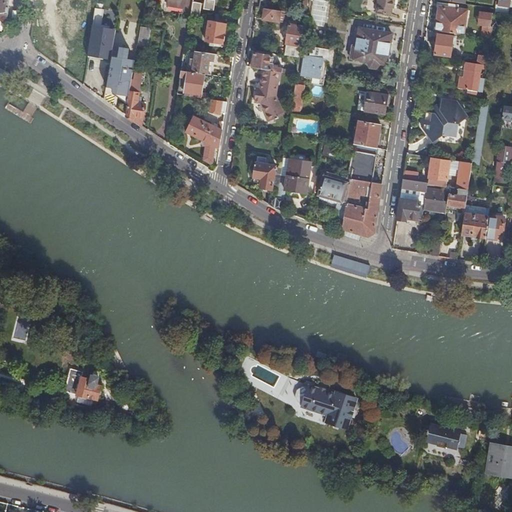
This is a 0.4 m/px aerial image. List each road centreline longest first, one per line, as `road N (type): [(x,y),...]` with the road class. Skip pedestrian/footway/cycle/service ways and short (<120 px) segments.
road 1 (residential): [(422,0),(381,257)]
road 2 (residential): [(217,188),(12,51)]
road 3 (residential): [(217,188),(252,0)]
road 4 (residential): [(381,257),(277,223),(217,188)]
road 5 (residential): [(511,278),(381,257)]
